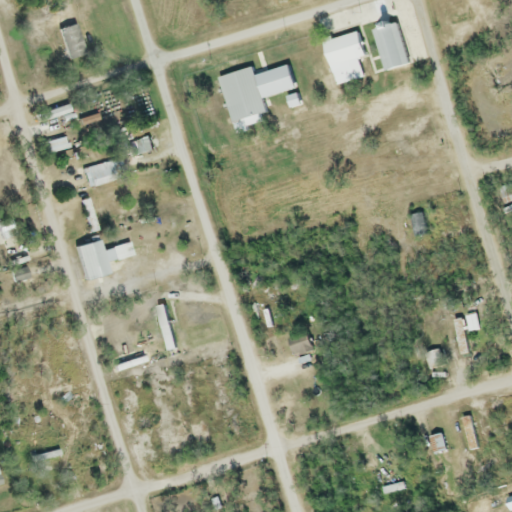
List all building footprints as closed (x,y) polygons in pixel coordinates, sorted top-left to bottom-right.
[(395,24),(369,30),(379,73),(406,67),(395,24)] [(63,31),(72,60),(86,56),(78,27),(63,31)] [(320,43),(328,76),(339,73),(341,79),(360,74),(356,60),(361,59),(355,35),(320,43)] [(255,68),(219,79),(232,125),(269,115),(255,68)] [(511,204),(511,197),(511,188),(498,190),(499,206),(511,204)] [(412,240),(427,237),(422,214),(407,217),(412,240)] [(79,248),(85,282),(110,277),(103,243),(79,248)] [(452,322),(458,357),(466,355),(463,335),(476,333),(475,322),(461,324),(460,320),(452,322)] [(310,354),(306,336),(290,340),(295,358),(310,354)] [(428,371),(442,367),(437,351),(423,355),(428,371)] [(461,420),(466,450),(477,448),(472,418),(461,420)] [(383,487),(383,502),(403,503),(404,487),(383,487)]
